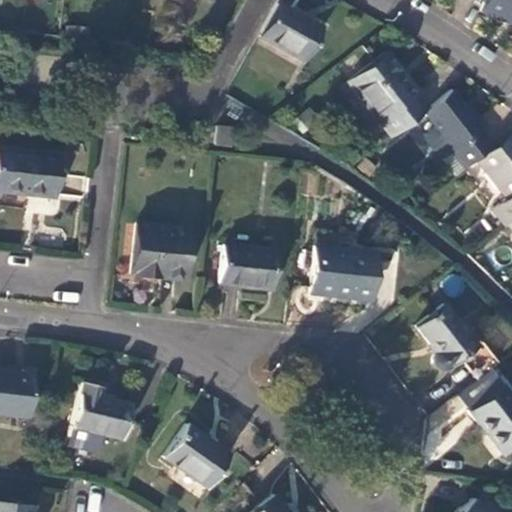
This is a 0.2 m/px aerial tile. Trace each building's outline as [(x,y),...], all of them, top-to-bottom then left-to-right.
[(511,0),(484,0),(480,13),(511,25),(511,0)] [(317,29),(274,5),(256,37),(299,62),(317,29)] [(345,81),(387,139),(422,111),(424,109),(414,96),(418,93),(386,51),(345,81)] [(479,129),(449,90),(424,109),(422,111),(433,126),(452,150),(450,152),(463,168),(473,160),(489,148),(476,132),(479,129)] [(433,126),(423,134),(422,140),(436,157),(442,158),(450,152),(452,150),(433,126)] [(221,128),(213,127),(212,147),(229,149),(230,128),(221,128)] [(511,137),(509,133),(489,148),(473,160),(503,198),(490,209),(503,225),(507,223),(511,219),(511,137)] [(55,155),(0,147),(0,190),(50,197),(55,155)] [(184,229),(134,225),(130,273),(179,278),(184,229)] [(271,251),(221,246),(218,283),(267,288),(271,251)] [(372,253),(311,248),(307,293),(367,300),(372,253)] [(444,305),(413,326),(432,353),(429,357),(428,361),(429,366),(432,370),(437,372),(441,372),(446,370),(449,366),(475,347),(444,305)] [(28,376),(0,373),(0,415),(23,418),(28,376)] [(77,383),(63,447),(93,456),(98,435),(119,440),(127,404),(95,396),(97,387),(77,383)] [(511,402),(500,387),(466,411),(500,455),(511,445),(511,402)] [(226,456),(182,425),(159,457),(203,489),(226,456)] [(283,511),(271,495),(248,511),(283,511)] [(481,511),(472,499),(454,511),(481,511)]
